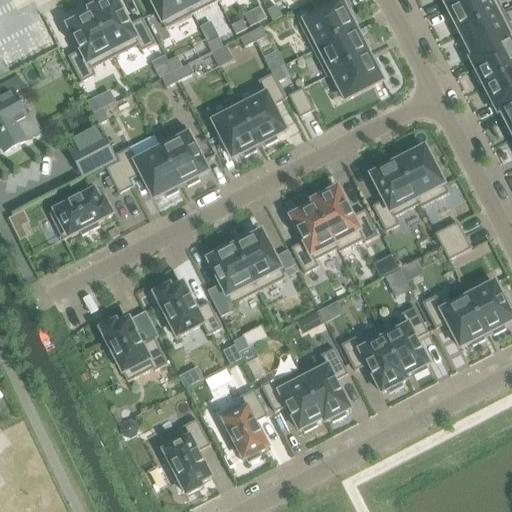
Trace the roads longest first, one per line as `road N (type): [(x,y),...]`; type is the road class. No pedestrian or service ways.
road 1 (residential): [(434,99),(54,296)]
road 2 (residential): [(511,374),(235,511)]
road 3 (unknown): [(158,511),(70,310),(71,287)]
road 4 (residential): [(511,248),(434,99)]
